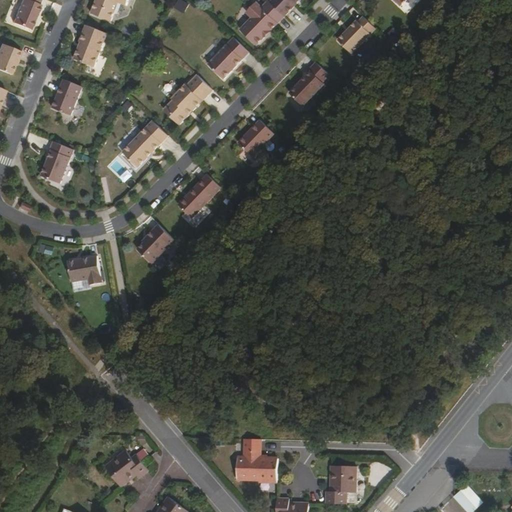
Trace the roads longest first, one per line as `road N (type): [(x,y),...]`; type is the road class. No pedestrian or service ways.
road 1 (residential): [(344,0),(138,211),(109,229),(73,235),(31,226),(0,208)]
road 2 (residential): [(72,0),(0,177)]
road 3 (residential): [(301,483),(302,448),(395,450),(419,470)]
